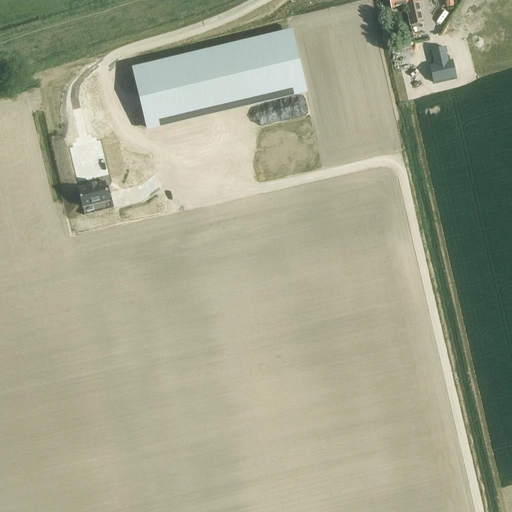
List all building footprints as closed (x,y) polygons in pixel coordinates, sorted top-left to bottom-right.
[(388,0),(391,9),(406,6),(404,0),(388,0)] [(404,0),(406,6),(410,25),(424,22),(420,3),(420,2),(419,0),(404,0)] [(290,33),(134,70),(148,129),(304,92),(290,33)] [(448,62),(445,48),(431,51),(434,65),(430,66),(434,83),(456,79),(452,61),(448,62)] [(248,141),(196,145),(197,158),(249,154),(248,141)] [(87,187),(78,189),(84,216),(114,209),(109,187),(106,188),(105,183),(100,184),(95,185),(87,186),(87,187)]
